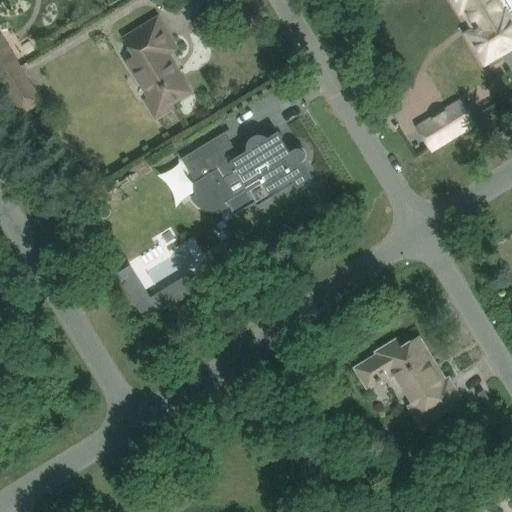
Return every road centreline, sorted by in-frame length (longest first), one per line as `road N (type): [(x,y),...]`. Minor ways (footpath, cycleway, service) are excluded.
road 1 (residential): [(139,427),(420,231)]
road 2 (residential): [(420,231),(281,0)]
road 3 (residential): [(139,427),(0,198)]
road 4 (residential): [(511,381),(420,231)]
road 5 (residential): [(1,506),(139,427)]
